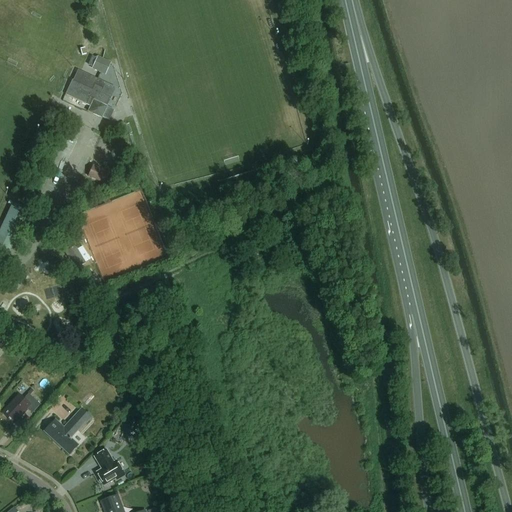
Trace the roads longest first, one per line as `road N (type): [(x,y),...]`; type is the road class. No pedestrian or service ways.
road 1 (trunk): [(507,511),(420,193),(350,11)]
road 2 (trunk): [(412,302),(350,11)]
road 3 (trunk): [(465,511),(412,302)]
road 4 (trunk): [(412,302),(429,511)]
road 5 (residential): [(0,285),(38,240),(90,132)]
